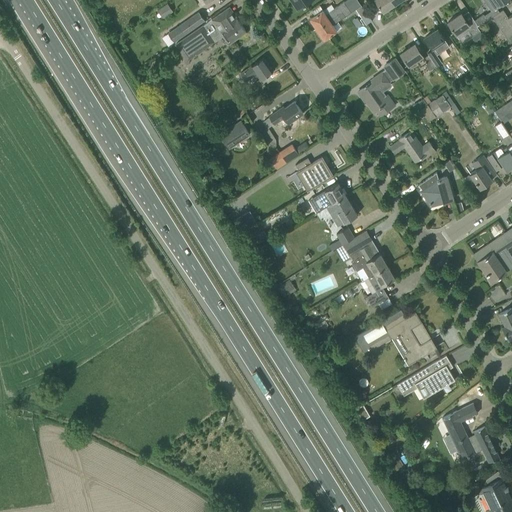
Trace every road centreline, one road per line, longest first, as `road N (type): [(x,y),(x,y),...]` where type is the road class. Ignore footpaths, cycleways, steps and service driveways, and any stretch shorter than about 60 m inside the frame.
road 1 (motorway): [(376,511),(55,0)]
road 2 (motorway): [(25,0),(346,511)]
road 3 (unclassified): [(307,511),(7,41)]
road 4 (unclassified): [(430,245),(315,82)]
road 5 (residential): [(315,82),(440,0)]
road 6 (unclassified): [(489,363),(430,245)]
